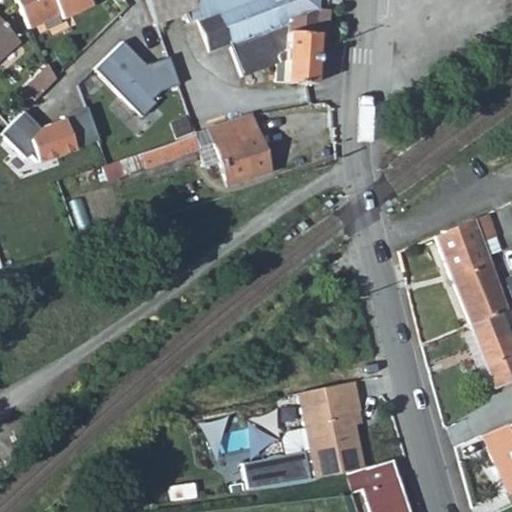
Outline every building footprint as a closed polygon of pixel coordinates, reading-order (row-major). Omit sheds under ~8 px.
[(16,0),(31,30),(61,15),(64,20),(93,6),(90,0),(16,0)] [(146,0),(155,25),(192,11),(207,54),(223,48),(241,78),(280,63),(282,63),(280,84),(311,85),(315,33),(325,33),(326,9),(316,8),(316,0),(146,0)] [(0,59),(20,42),(0,18),(0,59)] [(120,42),(92,69),(138,117),(153,103),(149,100),(158,92),(177,86),(167,58),(143,66),(120,42)] [(48,67),(23,91),(31,100),(53,78),(48,67)] [(38,128),(21,110),(0,130),(0,135),(22,158),(27,153),(34,161),(96,140),(84,107),(59,116),(61,120),(38,128)] [(266,174),(248,115),(186,136),(166,145),(137,154),(142,168),(196,149),(202,168),(216,163),(224,187),(266,174)] [(491,236),(484,215),(471,221),(470,219),(442,231),(442,233),(432,237),(468,326),(496,314),(500,311),(483,257),(478,242),(491,236)] [(495,251),(491,236),(478,242),(483,257),(495,251)] [(511,338),(506,341),(496,314),(468,326),(470,331),(490,382),(493,389),(511,379),(511,338)] [(479,386),(490,382),(470,331),(459,335),(479,386)] [(367,412),(360,383),(326,390),(329,404),(305,409),(315,478),(343,475),(368,468),(359,426),(357,414),(362,413),(367,412)] [(302,394),(305,409),(329,404),(326,390),(302,394)] [(511,487),(511,420),(478,436),(491,467),(496,465),(508,489),(511,487)] [(306,451),(242,462),(247,490),(310,480),(306,451)] [(368,468),(343,475),(349,492),(364,486),(370,511),(407,511),(393,461),(368,468)]
